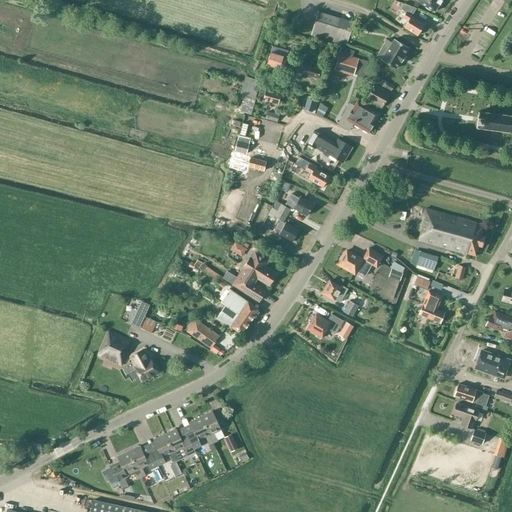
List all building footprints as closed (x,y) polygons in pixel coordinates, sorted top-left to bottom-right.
[(418,0),(418,1),(434,12),(439,4),(440,5),(443,0),(442,0),(418,0)] [(418,36),(425,24),(411,16),(416,8),(404,4),(400,10),(405,13),(402,18),(407,22),(404,27),(418,36)] [(353,22),(318,12),(311,35),(346,45),(353,22)] [(388,50),(382,60),(396,69),(400,61),(402,62),(405,56),(404,55),(408,47),(395,39),(392,44),(386,40),(382,47),(388,50)] [(361,51),(342,45),(340,51),(360,57),(361,51)] [(288,52),(272,48),(267,65),(283,70),(288,52)] [(354,76),(355,74),(357,75),(357,77),(364,79),(369,61),(340,53),(334,70),(354,76)] [(297,73),(296,77),(300,78),(301,74),(318,79),(320,69),(295,62),(292,72),(297,73)] [(242,112),(251,115),(261,81),(252,79),(242,112)] [(394,86),(384,81),(381,87),(391,92),(394,86)] [(382,108),(390,93),(376,86),(368,100),(382,108)] [(260,88),(257,98),(279,104),(282,94),(266,90),(260,88)] [(304,109),(312,112),(316,100),(307,97),(304,109)] [(346,120),(368,133),(374,123),(374,122),(379,114),(357,101),(346,120)] [(265,118),(277,122),(279,115),(267,111),(265,118)] [(511,116),(478,112),(476,128),(511,132),(511,116)] [(242,123),(239,135),(245,136),(248,124),(242,123)] [(343,163),(352,147),(338,139),(335,143),(314,130),(307,143),(316,148),(319,142),(327,147),(322,154),(328,157),(330,155),(343,163)] [(239,135),(235,151),(232,162),(238,164),(238,165),(248,167),(263,171),(266,162),(253,158),(254,154),(247,152),(251,138),(245,136),(239,135)] [(323,187),(329,177),(315,169),(316,167),(299,157),(295,164),(305,170),(311,174),(308,179),(323,187)] [(307,216),(313,204),(300,197),(299,198),(291,194),(286,204),(294,208),(307,216)] [(277,202),(273,208),(287,216),(291,209),(277,202)] [(271,207),(268,214),(274,217),(274,216),(284,222),(287,216),(273,208),(271,207)] [(485,225),(425,209),(419,231),(421,232),(419,240),(476,256),(479,246),(482,247),(485,237),(482,236),(485,225)] [(274,231),(279,233),(279,234),(293,241),(299,230),(285,223),(280,221),(274,231)] [(264,223),(261,229),(269,233),(272,227),(264,223)] [(236,254),(237,255),(243,245),(234,240),(227,250),(236,255),(236,254)] [(339,264),(355,274),(356,270),(365,276),(372,265),(377,267),(383,256),(369,248),(362,259),(347,250),(339,264)] [(255,284),(258,278),(269,285),(276,274),(265,267),(270,260),(255,251),(233,285),(242,290),(258,301),(265,291),(255,284)] [(417,265),(433,270),(437,257),(421,252),(417,265)] [(455,278),(462,280),(466,267),(458,265),(455,278)] [(211,268),(207,272),(218,282),(222,277),(211,268)] [(388,275),(400,280),(402,273),(390,268),(388,275)] [(414,284),(427,290),(430,282),(417,276),(414,284)] [(340,287),(329,281),(322,293),(334,300),(334,299),(340,302),(348,289),(342,285),(340,287)] [(241,334),(259,309),(248,302),(248,301),(230,289),(221,301),(226,305),(219,314),(224,317),(221,321),(230,328),(231,327),(241,334)] [(511,292),(505,290),(502,300),(511,302),(511,292)] [(441,296),(428,291),(419,314),(440,323),(445,312),(436,309),(441,296)] [(344,312),(353,317),(358,307),(360,308),(364,301),(357,297),(355,302),(359,304),(359,305),(349,300),(344,312)] [(137,310),(131,324),(140,328),(145,317),(146,314),(137,310)] [(511,316),(495,311),(493,317),(489,315),(486,325),(505,332),(504,337),(509,338),(511,338),(511,316)] [(327,321),(316,314),(307,329),(322,338),(327,329),(336,334),(343,321),(331,314),(327,321)] [(145,317),(140,328),(152,333),(157,322),(145,317)] [(186,331),(211,349),(220,336),(195,318),(186,331)] [(181,332),(183,326),(174,322),(172,328),(181,332)] [(346,322),(341,331),(349,335),(353,327),(346,322)] [(97,355),(121,366),(129,349),(127,348),(130,341),(108,332),(97,355)] [(157,372),(150,358),(144,349),(130,356),(136,366),(135,367),(142,380),(157,372)] [(510,360),(480,350),(474,369),(495,376),(496,375),(503,378),(505,373),(506,373),(510,360)] [(458,384),(454,396),(472,402),(485,406),(488,395),(483,393),(483,392),(476,389),(476,390),(458,384)] [(511,396),(495,391),(493,398),(509,404),(509,402),(511,403),(511,396)] [(472,429),(478,411),(472,409),(472,408),(457,403),(453,414),(464,417),(461,425),(472,429)] [(212,411),(201,417),(214,443),(218,441),(214,433),(221,430),(212,411)] [(191,423),(183,427),(194,449),(201,446),(199,441),(205,438),(209,446),(214,443),(201,417),(190,422),(191,423)] [(194,449),(183,427),(176,430),(176,429),(165,434),(177,461),(182,459),(178,451),(185,448),(187,452),(194,449)] [(471,441),(482,444),(485,433),(474,429),(471,441)] [(154,441),(148,444),(158,466),(165,463),(162,458),(169,455),(173,463),(177,461),(165,434),(153,440),(154,441)] [(240,452),(232,434),(224,438),(233,456),(240,452)] [(494,454),(503,457),(509,441),(499,438),(494,454)] [(140,446),(129,451),(142,478),(146,476),(142,467),(149,464),(152,469),(158,466),(148,444),(141,448),(140,446)] [(118,456),(120,461),(110,466),(111,468),(105,471),(111,482),(116,480),(118,482),(122,490),(129,487),(125,478),(127,477),(126,475),(133,472),(137,480),(142,478),(129,451),(118,456)] [(65,498),(66,491),(56,489),(55,496),(65,498)] [(146,511),(93,500),(90,511),(17,511),(7,510),(6,511),(146,511)]
